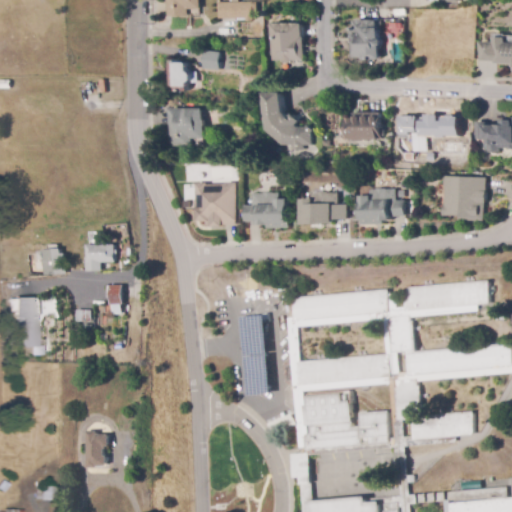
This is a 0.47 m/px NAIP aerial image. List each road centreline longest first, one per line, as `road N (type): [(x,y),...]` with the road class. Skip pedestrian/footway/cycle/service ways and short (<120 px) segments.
road 1 (residential): [(199,511),(182,255),(133,127),(133,0)]
road 2 (residential): [(511,236),(182,255)]
road 3 (residential): [(325,0),(331,82),(511,92)]
